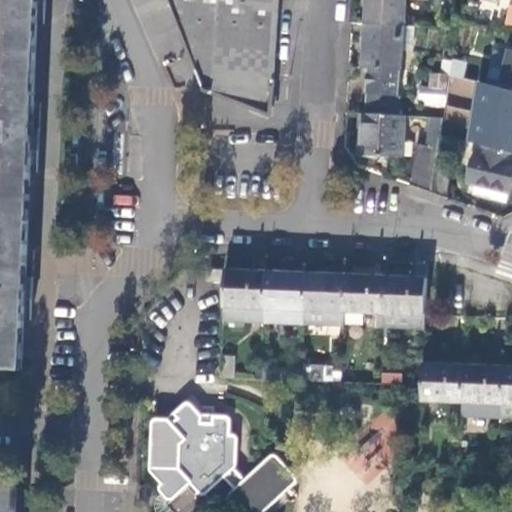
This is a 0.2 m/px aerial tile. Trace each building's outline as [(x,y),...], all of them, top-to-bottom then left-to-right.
[(38,0),(0,0),(0,368),(21,369),(25,298),(25,276),(31,149),(32,127),(38,1),(38,0)] [(279,0),(169,0),(204,90),(212,93),(271,119),(273,101),(279,0)] [(366,0),(365,23),(367,23),(413,26),(415,0),(366,0)] [(416,27),(413,26),(367,23),(363,69),(370,69),(400,71),(402,71),(404,42),(415,43),(416,27)] [(487,84),(501,87),(510,53),(495,50),(487,84)] [(501,87),(511,90),(511,51),(510,51),(510,53),(501,87)] [(465,65),(453,62),(451,75),(462,77),(465,65)] [(400,71),(370,69),(366,114),(380,115),(381,95),(399,97),(400,71)] [(450,86),(451,75),(431,73),(430,88),(421,87),(420,103),(447,106),(450,86)] [(380,115),(366,114),(361,113),(358,156),(403,160),(406,117),(380,115)] [(440,147),(445,120),(432,119),(428,146),(418,144),(411,185),(417,188),(433,193),(440,147)] [(510,193),(511,185),(511,151),(479,143),(470,183),(477,185),(510,193)] [(433,193),(448,198),(453,168),(449,167),(452,149),(440,147),(433,193)] [(510,193),(477,185),(475,194),(508,202),(510,193)] [(225,282),(226,270),(209,269),(209,282),(225,282)] [(225,282),(223,319),(264,321),(265,309),(267,272),(226,270),(225,282)] [(306,273),(267,272),(265,309),(305,310),(306,273)] [(306,273),(305,310),(344,312),(346,275),(306,273)] [(346,275),(344,312),(385,313),(387,277),(346,275)] [(387,277),(385,313),(426,315),(428,278),(387,277)] [(265,309),(264,321),(304,323),(305,310),(265,309)] [(344,312),(305,310),(304,323),(344,325),(344,312)] [(426,315),(385,313),(385,329),(426,330),(426,315)] [(222,376),(233,376),(234,355),(223,355),(222,376)] [(303,377),(323,378),(323,365),(303,364),(303,377)] [(465,366),(424,364),(423,385),(423,400),(464,402),(465,366)] [(505,368),(465,366),(464,402),(504,403),(505,368)] [(301,380),(302,368),(280,367),(279,379),(301,380)] [(511,368),(505,368),(504,403),(503,416),(511,416),(511,368)] [(169,419),(165,420),(157,420),(154,420),(152,424),(150,448),(149,466),(151,471),(164,483),(160,486),(159,488),(159,490),(167,498),(164,506),(171,511),(197,511),(208,503),(209,500),(208,498),(205,493),(223,476),(235,490),(232,495),(231,496),(245,511),(260,511),(294,483),(294,479),(277,458),(275,457),(272,458),(246,481),(233,467),(235,439),(234,437),(233,436),(228,435),(228,419),(227,418),(224,417),(199,415),(191,405),(189,404),(186,405),(170,419),(169,419)] [(14,511),(16,478),(0,477),(0,511),(14,511)]
